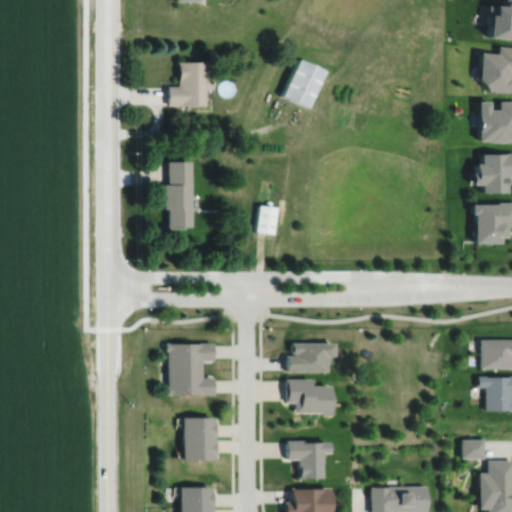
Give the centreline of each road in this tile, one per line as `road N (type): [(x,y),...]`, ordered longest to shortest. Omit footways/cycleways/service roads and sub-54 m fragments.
road 1 (tertiary): [(106,511),(103,0)]
road 2 (residential): [(106,299),(389,297),(497,285)]
road 3 (residential): [(497,285),(387,275),(106,275)]
road 4 (residential): [(245,275),(247,511)]
